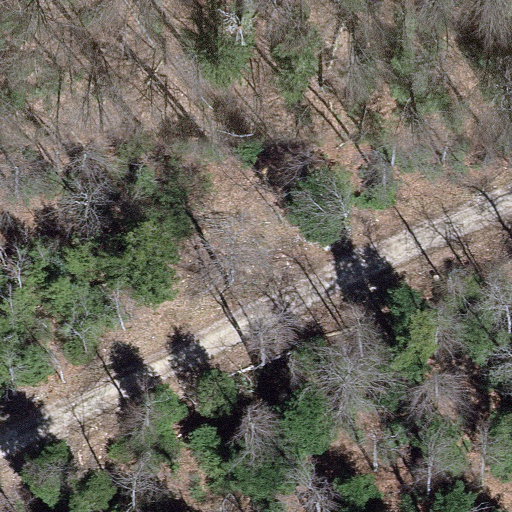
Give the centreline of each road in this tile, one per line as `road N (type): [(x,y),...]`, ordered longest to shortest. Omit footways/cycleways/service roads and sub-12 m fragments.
road 1 (track): [(511,201),(339,270),(0,448)]
road 2 (track): [(0,221),(339,270)]
